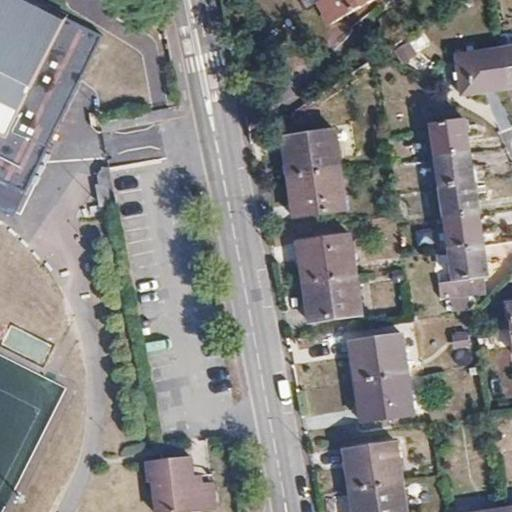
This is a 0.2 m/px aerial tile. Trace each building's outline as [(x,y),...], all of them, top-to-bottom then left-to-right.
[(0,0),(0,131),(9,136),(65,22),(20,0),(0,0)] [(323,0),(321,2),(333,24),(376,0),(323,0)] [(139,24),(124,14),(119,23),(134,33),(139,24)] [(60,35),(20,135),(39,142),(70,63),(57,57),(61,46),(78,53),(82,44),(60,35)] [(511,48),(503,50),(508,90),(511,89),(511,48)] [(463,95),(508,90),(503,50),(458,56),(463,95)] [(143,68),(93,75),(97,108),(148,101),(143,68)] [(432,127),(437,159),(471,154),(467,122),(432,127)] [(287,164),(289,178),(341,170),(335,132),(289,138),(293,163),(287,164)] [(293,163),(289,138),(284,139),(287,164),(293,163)] [(437,159),(442,190),(476,185),(471,154),(437,159)] [(117,203),(110,167),(103,169),(99,176),(104,205),(117,203)] [(289,178),(291,194),(297,193),(301,218),(347,211),(341,170),(289,178)] [(442,190),(446,220),(480,214),(476,185),(442,190)] [(297,193),(291,194),(294,218),(301,218),(297,193)] [(446,220),(451,251),(485,246),(480,214),(446,220)] [(306,283),(357,276),(351,236),(305,242),(308,267),(303,267),(306,283)] [(308,267),(305,242),(300,243),(303,267),(308,267)] [(489,276),(485,246),(451,251),(455,281),(489,276)] [(313,299),(316,323),(363,316),(357,276),(306,283),(308,300),(313,299)] [(313,299),(308,300),(311,323),(316,323),(313,299)] [(403,336),(357,344),(361,369),(355,370),(357,384),(409,376),(403,336)] [(351,345),(355,370),(361,369),(357,344),(351,345)] [(366,399),(369,423),(415,416),(409,376),(357,384),(359,400),(366,399)] [(366,399),(359,400),(363,423),(369,423),(366,399)] [(352,492),(403,484),(397,444),(352,451),(355,475),(349,476),(352,492)] [(355,475),(352,451),(346,451),(349,476),(355,475)] [(189,511),(217,508),(212,482),(195,484),(193,473),(191,456),(146,463),(149,482),(155,481),(159,511),(189,511)] [(210,470),(193,473),(195,484),(212,482),(210,470)] [(360,507),(360,511),(406,511),(403,484),(352,492),(354,508),(360,507)]
